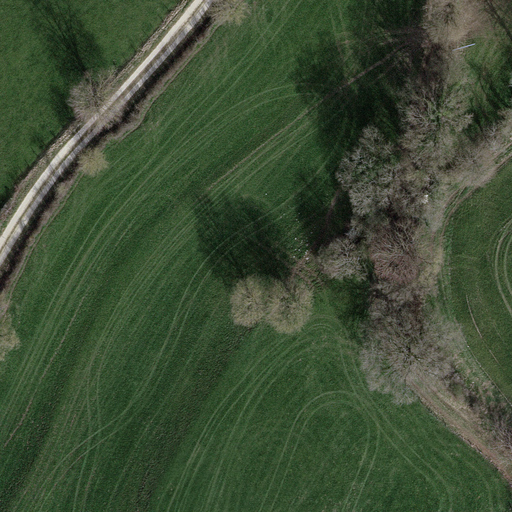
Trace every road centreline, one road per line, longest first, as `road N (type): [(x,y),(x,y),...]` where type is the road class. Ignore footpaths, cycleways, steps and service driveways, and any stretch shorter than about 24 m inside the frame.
road 1 (track): [(511,477),(398,345),(386,295),(441,0)]
road 2 (track): [(200,0),(55,173),(0,260)]
